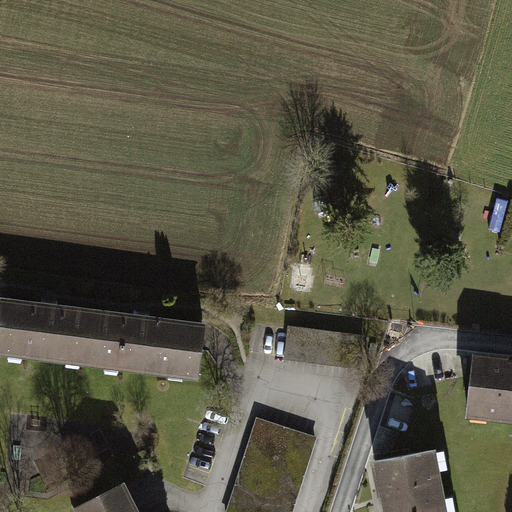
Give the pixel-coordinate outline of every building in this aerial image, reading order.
[(326,197),(313,201),(318,217),(331,213),(326,197)] [(4,301),(0,335),(0,358),(96,370),(103,314),(4,301)] [(103,314),(96,370),(194,382),(200,325),(103,314)] [(361,335),(284,327),(281,359),(358,367),(361,335)] [(463,419),(511,424),(511,361),(470,357),(463,419)] [(289,511),(314,438),(253,418),(222,511),(289,511)] [(448,511),(438,455),(379,466),(386,511),(448,511)] [(136,511),(123,485),(73,511),(136,511)]
